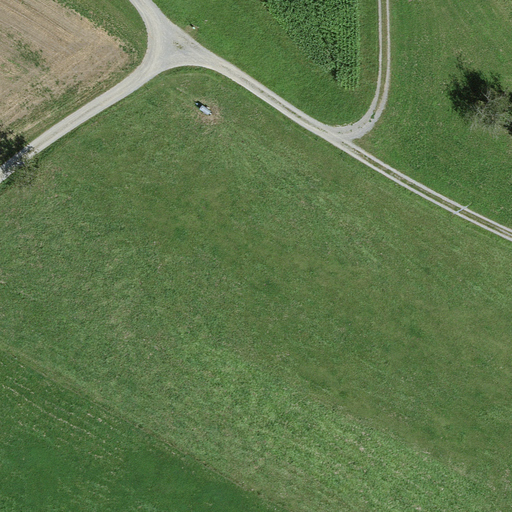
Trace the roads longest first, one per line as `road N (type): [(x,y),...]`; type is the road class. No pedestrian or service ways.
road 1 (track): [(182,42),(511,239)]
road 2 (residential): [(0,177),(182,42)]
road 3 (track): [(332,136),(371,117),(381,81),(382,0)]
